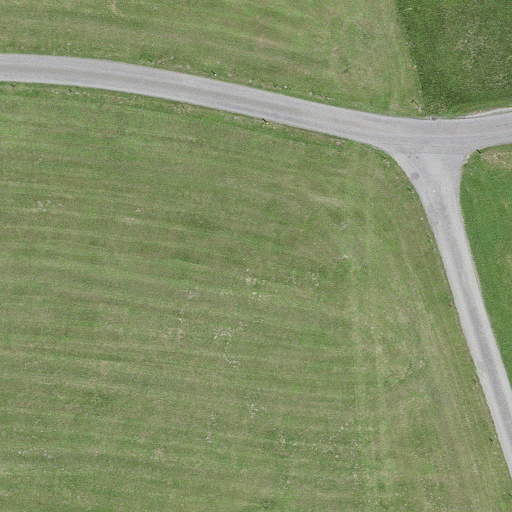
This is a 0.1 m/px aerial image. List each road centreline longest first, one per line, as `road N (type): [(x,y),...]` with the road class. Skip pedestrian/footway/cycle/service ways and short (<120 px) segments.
road 1 (unclassified): [(511,129),(430,137),(115,77),(0,72)]
road 2 (track): [(430,137),(511,428)]
